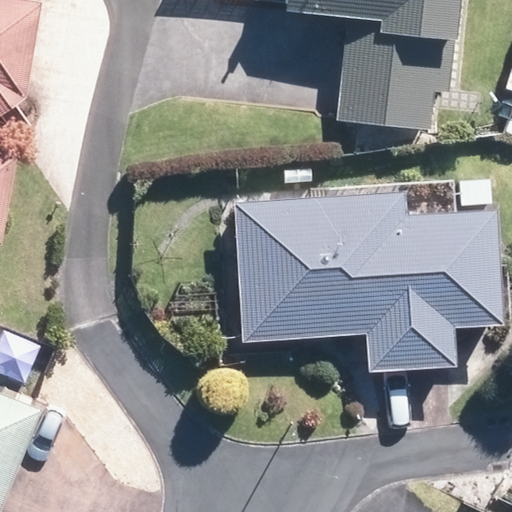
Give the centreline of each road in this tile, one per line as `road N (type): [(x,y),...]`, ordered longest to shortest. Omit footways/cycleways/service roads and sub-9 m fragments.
road 1 (residential): [(505,443),(329,472),(267,511)]
road 2 (residential): [(100,327),(232,511)]
